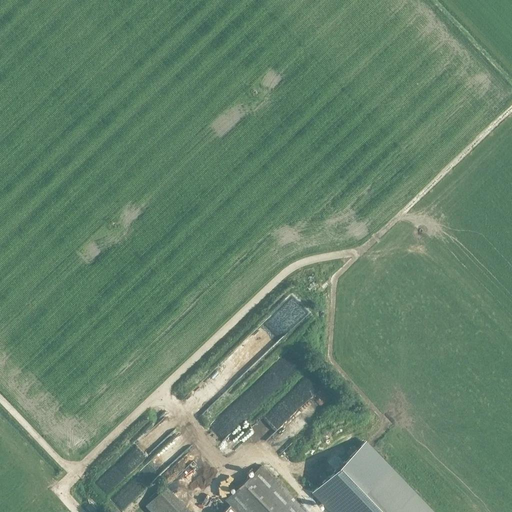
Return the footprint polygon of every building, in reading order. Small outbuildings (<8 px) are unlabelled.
[(301,308),(303,313),(313,307),(310,302),(301,308)] [(321,407),(320,406),(306,417),(310,422),(333,403),(331,400),(321,407)] [(301,422),(295,430),(300,434),(306,426),(301,422)] [(241,431),(225,446),(233,455),(249,440),(241,431)] [(252,455),(244,460),(251,469),(258,464),(252,455)] [(222,511),(306,511),(262,465),(226,500),(230,505),(222,511)] [(341,511),(431,511),(389,467),(341,511)] [(197,485),(201,477),(196,474),(192,482),(197,485)] [(186,486),(191,481),(186,476),(171,489),(186,506),(196,497),(186,486)]
